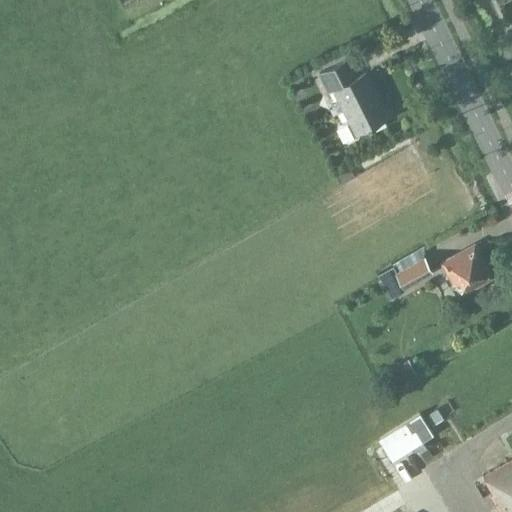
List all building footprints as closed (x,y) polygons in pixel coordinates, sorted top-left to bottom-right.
[(355,76),(346,58),(317,72),(327,93),(332,91),(347,119),(338,123),(337,128),(343,140),(348,142),(358,136),(359,133),(359,132),(388,116),(365,70),(355,76)] [(511,189),(506,177),(496,182),(507,203),(511,200),(511,189)] [(477,254),(471,244),(441,260),(452,282),(449,283),(456,297),(475,287),(473,285),(491,276),(479,253),(477,254)] [(394,272),(402,286),(403,288),(433,272),(424,256),(395,272),(394,272)] [(391,265),(377,273),(390,297),(404,290),(403,288),(402,286),(394,272),(395,272),(391,265)] [(390,368),(399,383),(416,373),(407,358),(390,368)] [(419,452),(426,447),(422,440),(432,433),(419,412),(378,437),(391,459),(415,445),(419,452)] [(511,511),(511,458),(483,475),(494,492),(491,494),(502,511),(511,511)]
